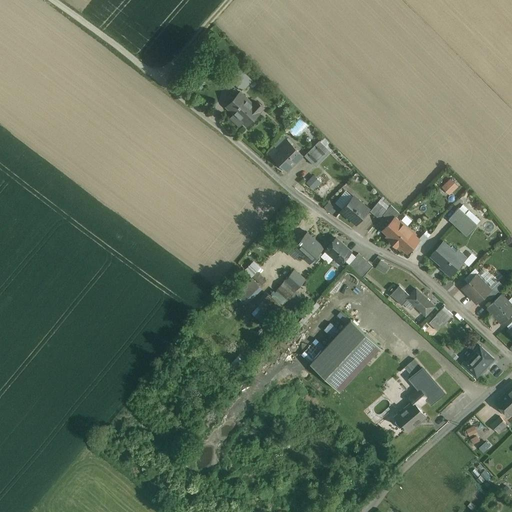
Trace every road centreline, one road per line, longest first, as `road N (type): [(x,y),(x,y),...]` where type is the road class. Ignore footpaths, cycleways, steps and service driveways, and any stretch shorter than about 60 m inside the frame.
road 1 (unclassified): [(53,0),(294,193),(365,243),(417,267),(511,359)]
road 2 (unclassified): [(511,374),(400,473),(369,511)]
